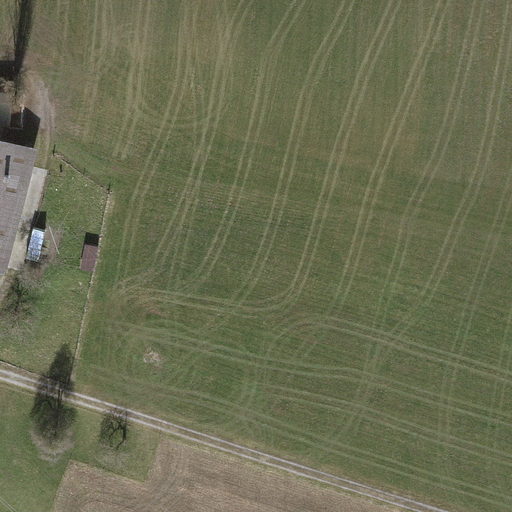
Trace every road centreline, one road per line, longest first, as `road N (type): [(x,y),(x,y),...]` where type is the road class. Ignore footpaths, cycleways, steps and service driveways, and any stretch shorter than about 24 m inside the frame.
road 1 (track): [(0,376),(412,511)]
road 2 (track): [(0,60),(33,80),(44,116),(43,153),(0,297)]
